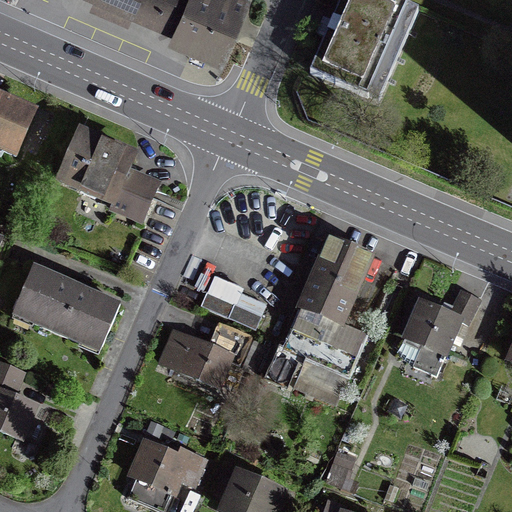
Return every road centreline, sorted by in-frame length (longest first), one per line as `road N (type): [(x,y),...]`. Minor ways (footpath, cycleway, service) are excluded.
road 1 (residential): [(65,511),(226,140)]
road 2 (secondary): [(226,140),(511,257)]
road 3 (secondary): [(0,42),(226,140)]
road 4 (residential): [(226,140),(288,0)]
